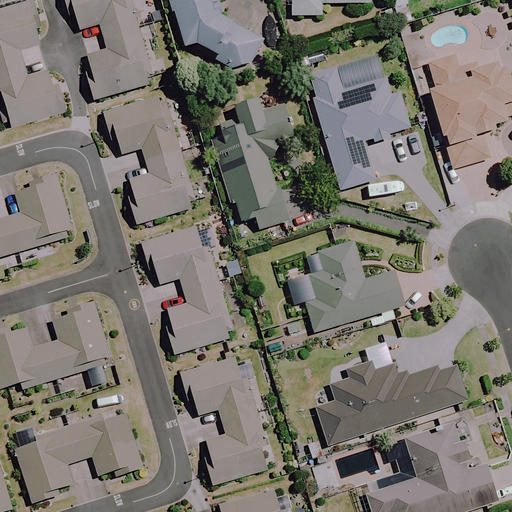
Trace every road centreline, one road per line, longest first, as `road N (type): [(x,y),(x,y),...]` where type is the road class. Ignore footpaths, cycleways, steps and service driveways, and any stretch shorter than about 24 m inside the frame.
road 1 (residential): [(119,271),(174,478),(161,492),(99,511)]
road 2 (residential): [(0,162),(76,149),(88,163),(119,271)]
road 3 (residential): [(0,307),(119,271)]
